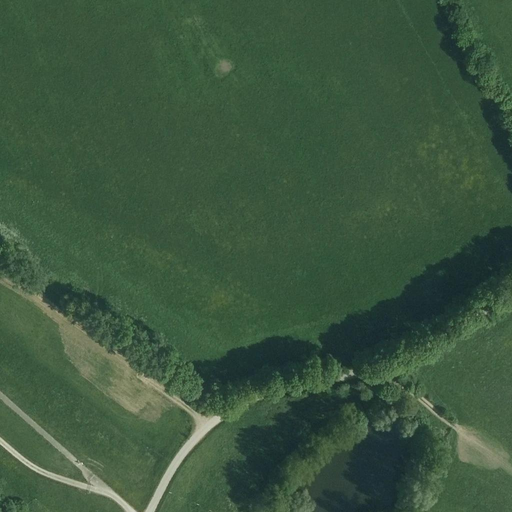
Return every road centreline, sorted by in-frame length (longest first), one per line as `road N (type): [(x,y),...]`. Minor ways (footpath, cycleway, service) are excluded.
road 1 (unclassified): [(152,511),(178,458),(228,410),(311,375),(383,365),(511,293)]
road 2 (track): [(136,511),(0,394)]
road 3 (track): [(511,477),(383,365)]
